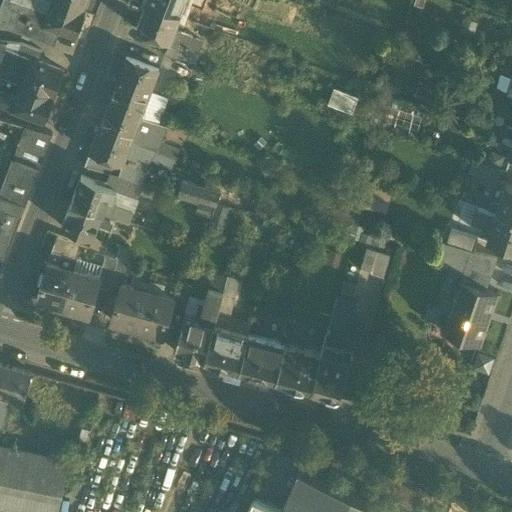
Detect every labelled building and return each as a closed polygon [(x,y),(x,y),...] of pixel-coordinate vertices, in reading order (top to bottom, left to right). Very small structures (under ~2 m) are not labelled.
[(53,0),(8,0),(23,5),(31,8),(49,14),(55,0),(53,0)] [(55,0),(49,14),(43,28),(54,32),(58,33),(77,40),(87,13),(83,11),(55,0)] [(54,0),(55,0),(83,11),(87,0),(54,0)] [(184,0),(147,0),(146,2),(179,15),(184,4),(184,0)] [(205,0),(184,0),(184,4),(202,11),(205,0)] [(172,33),(179,15),(146,2),(137,28),(169,41),(170,40),(172,33)] [(292,21),(297,8),(287,4),(280,23),(297,29),(299,24),(292,21)] [(0,23),(50,42),(54,32),(43,28),(26,20),(31,8),(23,5),(0,6),(0,23)] [(26,20),(43,28),(49,14),(31,8),(26,20)] [(319,17),(297,8),(292,21),(299,24),(314,30),(319,17)] [(478,23),(463,18),(458,33),(473,38),(478,23)] [(54,32),(50,42),(55,44),(58,33),(54,32)] [(170,40),(199,52),(203,41),(182,33),(181,36),(172,33),(170,40)] [(31,57),(40,61),(43,51),(15,40),(11,50),(31,57)] [(164,54),(194,65),(199,52),(170,40),(169,41),(164,54)] [(0,75),(21,84),(31,57),(11,50),(5,47),(0,60),(0,75)] [(31,57),(21,84),(53,96),(64,70),(40,61),(31,57)] [(126,57),(108,104),(140,117),(151,90),(153,84),(158,69),(126,57)] [(495,87),(511,92),(511,89),(511,76),(500,72),(495,87)] [(21,84),(15,97),(11,109),(43,122),(53,96),(21,84)] [(329,103),(351,112),(357,97),(335,88),(329,103)] [(169,96),(151,90),(140,117),(159,123),(169,96)] [(0,105),(11,109),(15,97),(0,91),(0,105)] [(122,165),(140,117),(108,104),(108,105),(107,104),(89,152),(122,165)] [(159,123),(140,117),(122,165),(123,165),(121,170),(140,177),(148,158),(156,162),(164,142),(160,141),(165,125),(159,123)] [(15,155),(40,164),(52,132),(24,125),(18,144),(15,155)] [(164,142),(156,162),(171,168),(179,148),(164,142)] [(84,165),(109,172),(119,176),(119,175),(121,170),(123,165),(122,165),(89,152),(84,165)] [(1,185),(28,195),(40,164),(15,155),(12,154),(1,185)] [(468,172),(496,182),(501,168),(472,159),(468,172)] [(119,175),(139,181),(140,177),(121,170),(119,175)] [(139,181),(119,175),(119,176),(109,172),(106,183),(113,185),(118,188),(117,191),(137,197),(141,182),(139,181)] [(107,203),(109,197),(113,185),(106,183),(82,175),(72,201),(103,213),(107,203)] [(213,202),(215,203),(219,191),(182,180),(179,192),(199,198),(213,202)] [(499,205),(497,211),(511,216),(511,185),(507,183),(499,205)] [(0,186),(0,253),(5,255),(28,195),(1,185),(0,186)] [(118,188),(113,185),(109,197),(114,199),(117,191),(118,188)] [(391,192),(368,187),(363,207),(386,213),(391,192)] [(137,197),(117,191),(114,199),(109,197),(107,203),(132,212),(134,212),(139,197),(137,197)] [(479,205),(497,211),(499,205),(492,202),(493,199),(482,196),(479,205)] [(213,202),(199,198),(194,213),(209,217),(213,202)] [(95,236),(99,225),(103,213),(72,201),(63,227),(94,238),(95,236)] [(459,216),(474,221),(479,205),(464,201),(459,216)] [(132,212),(107,203),(103,213),(115,217),(128,222),(132,212)] [(229,207),(215,203),(209,224),(223,228),(229,207)] [(484,231),(490,233),(497,211),(479,205),(474,221),(486,225),(484,231)] [(511,216),(497,211),(490,233),(489,234),(487,241),(511,249),(511,216)] [(115,217),(103,213),(99,225),(111,230),(115,217)] [(450,230),(447,243),(471,250),(473,250),(478,238),(450,230)] [(50,249),(77,256),(80,243),(55,234),(50,249)] [(295,238),(280,234),(276,248),(290,252),(295,238)] [(91,247),(105,252),(117,257),(118,257),(122,246),(95,236),(94,238),(91,247)] [(435,263),(463,272),(467,262),(471,250),(447,243),(442,242),(435,263)] [(360,268),(371,271),(377,250),(366,247),(360,268)] [(338,266),(342,252),(329,248),(325,262),(338,266)] [(50,249),(47,260),(59,263),(58,266),(73,270),(77,256),(50,249)] [(371,271),(371,273),(383,277),(390,254),(377,250),(371,271)] [(471,250),(467,262),(492,270),(496,257),(473,250),(471,250)] [(95,288),(107,292),(117,257),(105,252),(102,263),(99,274),(99,275),(95,288)] [(102,263),(77,256),(73,270),(87,274),(88,271),(99,274),(102,263)] [(118,257),(117,257),(107,292),(120,295),(123,284),(130,262),(118,257)] [(63,306),(73,270),(58,266),(59,263),(47,260),(36,298),(63,306)] [(486,286),(492,270),(467,262),(463,272),(462,278),(486,286)] [(87,274),(73,270),(63,306),(88,313),(95,288),(99,275),(99,274),(88,271),(87,274)] [(215,271),(209,291),(222,295),(227,275),(215,271)] [(227,275),(222,295),(213,326),(225,330),(230,314),(240,279),(227,275)] [(171,305),(185,309),(190,293),(192,285),(179,280),(173,299),(171,305)] [(357,284),(344,280),(339,294),(353,298),(357,284)] [(442,334),(477,346),(481,334),(479,333),(492,294),(459,282),(442,334)] [(111,324),(136,331),(146,295),(133,292),(135,287),(123,284),(120,295),(111,324)] [(209,291),(200,322),(213,326),(222,295),(209,291)] [(200,296),(190,293),(185,309),(184,314),(194,317),(200,296)] [(161,300),(146,295),(136,331),(162,338),(171,305),(173,299),(162,296),(161,300)] [(337,298),(321,353),(348,361),(350,352),(339,348),(353,302),(337,298)] [(225,330),(248,336),(252,321),(230,314),(225,330)] [(204,358),(213,326),(200,322),(182,317),(173,349),(174,350),(204,358)] [(225,330),(213,326),(204,358),(239,368),(248,336),(225,330)] [(284,346),(248,336),(239,368),(275,378),(284,346)] [(320,356),(284,346),(275,378),(311,388),(320,356)] [(472,367),(489,372),(494,357),(477,351),(472,367)] [(321,353),(320,356),(311,388),(338,396),(348,361),(321,353)] [(0,435),(8,407),(6,406),(8,400),(22,404),(32,372),(0,362),(0,435)] [(0,444),(0,511),(58,511),(70,460),(0,444)] [(392,511),(299,470),(281,510),(253,497),(246,511),(392,511)] [(447,511),(473,511),(475,508),(453,498),(447,511)]
